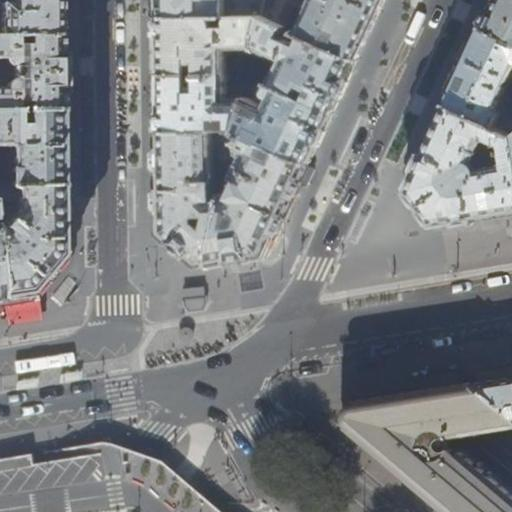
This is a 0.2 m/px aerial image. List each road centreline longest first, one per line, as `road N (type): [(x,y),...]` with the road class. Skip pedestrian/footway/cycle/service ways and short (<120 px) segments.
road 1 (residential): [(0,366),(78,351),(107,329),(106,0)]
road 2 (residential): [(442,0),(283,342)]
road 3 (secondary): [(283,342),(511,302)]
road 4 (secondary): [(0,411),(222,374)]
road 5 (residential): [(222,374),(385,511)]
road 6 (secondary): [(79,511),(222,374)]
road 7 (tertiary): [(222,374),(262,477),(302,511)]
